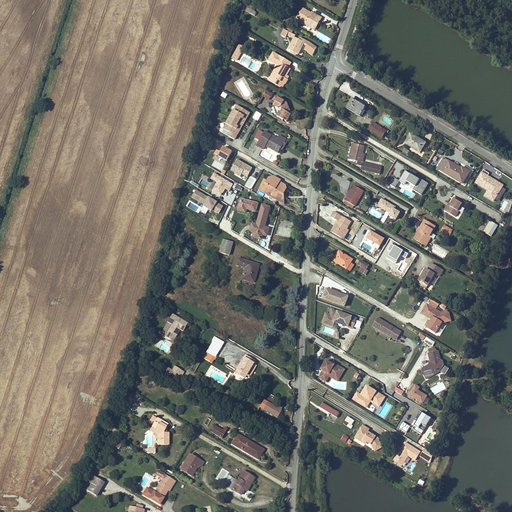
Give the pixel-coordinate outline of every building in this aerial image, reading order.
[(315,23),(319,26),(324,18),(317,14),(315,16),(304,9),(299,18),(306,22),(313,26),(315,23)] [(316,31),(319,26),(315,23),(313,26),(306,22),(305,24),(316,31)] [(280,37),(285,39),(287,36),(293,40),(288,51),(297,56),(303,45),(307,47),(304,51),(312,56),(317,48),(300,38),(299,40),(295,38),(296,37),(288,32),(284,30),(280,37)] [(237,51),(233,57),(238,61),(242,54),(237,51)] [(285,78),(286,75),(290,69),(287,68),(290,63),(278,56),(273,63),(277,66),(273,72),(275,73),(272,79),(276,81),(275,84),(280,87),(282,83),(285,84),(287,80),(285,78)] [(273,95),(267,91),(264,97),(270,100),(273,95)] [(291,111),(287,102),(284,101),(283,102),(277,99),(273,105),(276,117),(286,123),(291,114),(289,113),(291,111)] [(365,106),(352,99),(346,108),(359,116),(365,106)] [(237,140),(250,110),(233,103),(231,109),(233,109),(227,123),(225,123),(221,132),(237,140)] [(257,111),(253,118),(258,121),(262,114),(257,111)] [(386,130),(373,123),(369,131),(382,137),(386,130)] [(284,142),(265,131),(257,145),(262,149),(264,145),(278,153),(284,142)] [(426,143),(411,134),(406,143),(421,152),(426,143)] [(360,162),(362,153),(364,146),(354,144),(351,160),(360,162)] [(217,148),(214,153),(220,156),(228,160),(234,150),(224,145),(221,151),(217,148)] [(238,158),(230,171),(246,180),(253,167),(238,158)] [(444,159),(438,169),(462,184),(469,172),(462,167),(461,169),(444,159)] [(368,164),(367,172),(380,174),(382,167),(368,164)] [(397,183),(421,196),(428,183),(405,170),(397,183)] [(489,173),(483,170),(478,178),(480,179),(477,183),(488,190),(485,196),(493,201),(495,199),(502,187),(503,186),(497,182),(496,184),(493,182),(494,180),(488,176),(489,173)] [(225,189),(230,191),(234,182),(214,172),(211,179),(217,182),(212,191),(222,196),(225,189)] [(266,185),(262,192),(284,205),(284,198),(281,198),(280,197),(282,195),(283,195),(287,189),(286,185),(280,182),(281,181),(275,177),(273,180),(269,178),(266,182),(265,184),(266,185)] [(395,187),(399,180),(394,177),(390,184),(395,187)] [(356,207),(365,192),(355,186),(348,198),(347,197),(345,200),(356,207)] [(502,187),(495,199),(499,202),(506,190),(502,187)] [(195,189),(191,197),(205,205),(204,206),(218,214),(224,204),(195,189)] [(380,198),(375,207),(396,219),(401,210),(380,198)] [(451,205),(447,212),(455,216),(463,203),(454,198),(451,205)] [(258,203),(241,199),(238,210),(246,212),(247,209),(256,211),(258,203)] [(262,204),(257,225),(252,224),(250,231),(255,232),(253,237),(261,239),(262,234),(266,235),(268,228),(264,227),(270,207),(262,204)] [(368,213),(379,219),(382,213),(371,207),(368,213)] [(351,220),(334,210),(330,215),(338,220),(332,230),(341,235),(345,229),(351,220)] [(494,223),(485,218),(479,229),(488,234),(494,223)] [(436,226),(425,220),(414,239),(423,245),(425,242),(428,244),(431,238),(434,240),(436,236),(431,233),(436,226)] [(232,242),(223,240),(220,251),(229,254),(232,242)] [(353,260),(340,252),(334,261),(347,269),(350,265),(353,260)] [(259,263),(239,258),(237,266),(245,267),(242,279),(254,282),(259,263)] [(369,265),(361,260),(358,265),(366,270),(369,265)] [(418,280),(420,282),(427,286),(434,273),(436,274),(440,268),(432,263),(428,269),(426,268),(418,280)] [(336,303),(347,307),(350,298),(329,291),(326,300),(334,303),(336,303)] [(451,315),(426,302),(420,313),(429,318),(424,327),(436,333),(443,320),(447,322),(451,315)] [(334,311),(332,316),(330,321),(336,323),(341,325),(344,326),(355,330),(358,320),(334,311)] [(165,336),(171,339),(173,336),(175,337),(180,329),(182,331),(187,323),(186,322),(188,318),(185,317),(183,320),(172,314),(168,322),(172,324),(165,336)] [(330,321),(332,316),(328,315),(325,324),(335,328),(336,323),(330,321)] [(380,330),(390,336),(392,333),(400,338),(403,333),(395,328),(379,318),(374,327),(379,330),(380,330)] [(392,333),(390,336),(398,341),(400,338),(392,333)] [(432,346),(435,341),(426,336),(423,341),(432,346)] [(208,350),(207,352),(216,357),(222,346),(213,341),(208,350)] [(160,342),(157,346),(167,351),(169,347),(160,342)] [(441,360),(439,351),(429,354),(431,365),(427,365),(424,366),(423,367),(423,371),(427,379),(434,374),(434,373),(440,371),(444,365),(443,361),(441,360)] [(246,374),(252,364),(254,360),(245,355),(235,372),(244,377),(246,374)] [(320,377),(325,380),(329,373),(332,375),(334,372),(340,375),(344,368),(335,363),(335,364),(331,362),(327,359),(321,368),(323,369),(321,374),(320,377)] [(256,366),(252,364),(246,374),(250,376),(256,366)] [(176,366),(173,371),(170,370),(168,373),(179,380),(182,376),(177,373),(180,369),(176,366)] [(330,375),(338,380),(345,369),(344,368),(340,375),(334,372),(332,375),(329,373),(325,380),(327,381),(330,375)] [(427,394),(418,390),(420,386),(414,383),(408,395),(423,403),(427,394)] [(367,385),(362,394),(358,392),(354,399),(365,406),(365,405),(369,399),(371,400),(380,406),(383,400),(386,396),(385,396),(367,385)] [(401,395),(404,391),(396,387),(394,391),(401,395)] [(340,412),(322,402),(319,407),(337,417),(340,412)] [(265,408),(278,415),(280,412),(271,407),(272,405),(269,403),(265,408)] [(277,417),(278,415),(265,408),(264,410),(277,417)] [(432,418),(433,417),(421,410),(415,419),(417,420),(415,424),(417,426),(415,429),(422,434),(432,418)] [(352,425),(355,420),(347,416),(344,420),(348,423),(346,426),(351,429),(353,425),(352,425)] [(150,429),(159,434),(159,444),(169,444),(170,432),(165,432),(165,430),(167,426),(162,423),(164,421),(157,417),(150,429)] [(411,426),(404,421),(399,428),(407,432),(409,429),(411,426)] [(378,437),(374,435),(373,436),(371,435),(371,433),(368,431),(369,429),(362,425),(357,434),(360,436),(359,437),(366,441),(370,444),(371,444),(375,451),(383,446),(378,437)] [(216,427),(213,433),(223,438),(226,432),(216,427)] [(237,433),(232,443),(259,459),(265,450),(237,433)] [(360,436),(357,434),(354,437),(365,444),(366,441),(359,437),(360,436)] [(420,451),(405,442),(401,447),(403,448),(397,457),(404,461),(408,455),(415,459),(420,451)] [(403,448),(401,447),(394,459),(402,464),(404,461),(397,457),(403,448)] [(433,453),(424,448),(420,454),(431,460),(433,453)] [(205,461),(191,453),(182,469),(192,475),(199,464),(202,466),(205,461)] [(431,460),(420,454),(419,456),(430,462),(431,460)] [(161,506),(166,498),(163,496),(167,490),(172,483),(174,484),(176,480),(158,469),(155,474),(162,478),(154,491),(147,486),(142,494),(161,506)] [(235,477),(229,487),(242,495),(245,490),(246,487),(249,489),(255,478),(243,471),(239,479),(235,477)] [(224,484),(229,487),(235,477),(230,474),(224,484)] [(92,475),(84,488),(97,496),(104,482),(92,475)]
